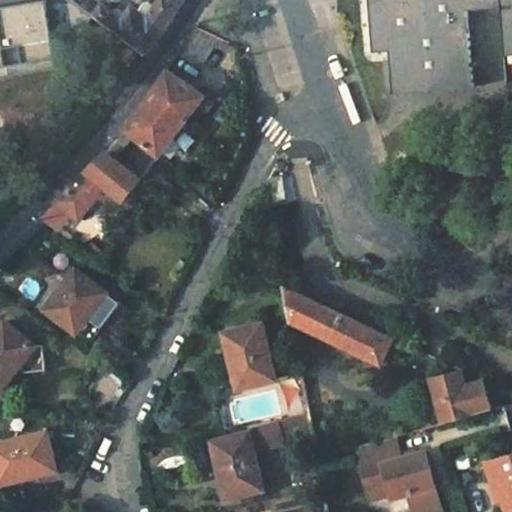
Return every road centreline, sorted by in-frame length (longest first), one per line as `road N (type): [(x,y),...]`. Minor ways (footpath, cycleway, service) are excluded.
road 1 (trunk): [(511,498),(0,363)]
road 2 (residential): [(134,511),(122,452),(130,414),(274,130),(293,111)]
road 3 (residential): [(293,111),(319,270),(511,361)]
road 4 (residential): [(0,240),(133,93),(198,0)]
road 5 (residential): [(323,91),(362,172),(401,225),(511,284)]
